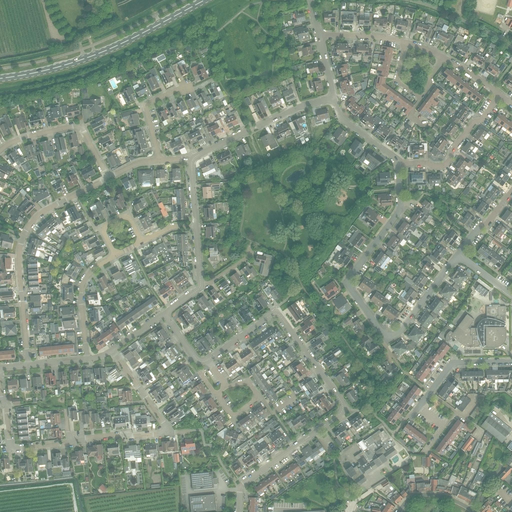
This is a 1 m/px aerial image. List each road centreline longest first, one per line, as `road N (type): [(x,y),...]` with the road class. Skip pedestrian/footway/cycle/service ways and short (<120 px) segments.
road 1 (residential): [(238,511),(241,484),(342,407),(279,315),(208,359)]
road 2 (residential): [(458,254),(393,336),(382,333),(347,281),(400,209),(396,159)]
road 3 (residential): [(28,365),(22,237),(39,214),(110,176)]
road 4 (secondary): [(0,80),(97,54),(207,0)]
road 5 (residential): [(68,444),(169,432),(114,351)]
road 6 (residential): [(192,159),(333,98)]
road 7 (residential): [(0,150),(83,126),(110,176)]
road 8 (residential): [(396,159),(443,166),(499,95)]
road 9 (residential): [(159,160),(148,100),(215,79)]
road 10 (residential): [(0,384),(10,449),(68,444)]
road 11 (residential): [(511,46),(428,3),(398,0)]
